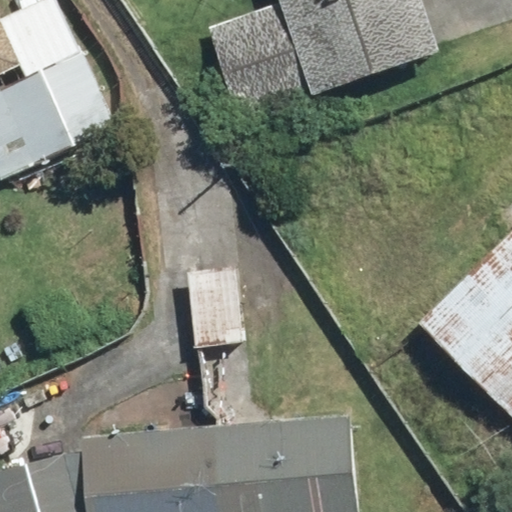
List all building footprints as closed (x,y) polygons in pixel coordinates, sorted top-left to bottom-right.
[(0,0),(0,164),(7,180),(129,126),(74,0),(36,0),(13,10),(8,0),(0,0)] [(289,0),(290,1),(218,24),(248,119),(459,52),(443,0),(289,0)] [(511,208),(507,213),(511,218),(511,241),(435,318),(511,394),(511,208)] [(253,259),(196,262),(200,343),(258,340),(253,259)] [(92,452),(0,471),(0,492),(5,511),(370,511),(362,411),(90,433),(92,452)]
